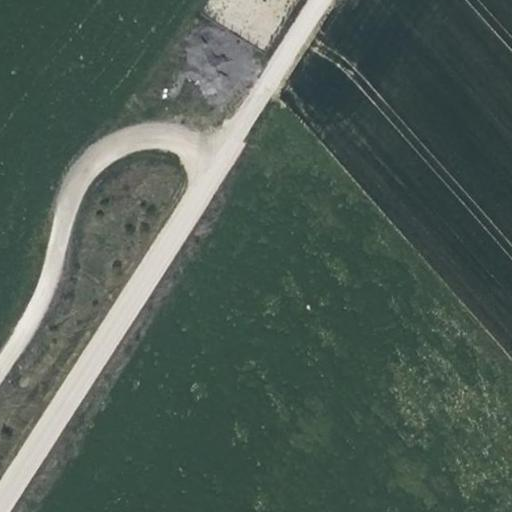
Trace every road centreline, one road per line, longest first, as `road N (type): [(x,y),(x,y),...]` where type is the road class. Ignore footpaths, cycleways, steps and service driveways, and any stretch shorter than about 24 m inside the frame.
road 1 (unclassified): [(311,0),(0,480)]
road 2 (track): [(0,357),(43,296),(58,198),(106,148),(150,131),(203,170)]
